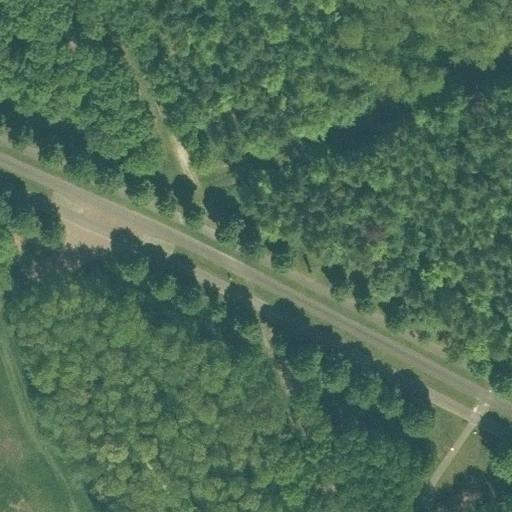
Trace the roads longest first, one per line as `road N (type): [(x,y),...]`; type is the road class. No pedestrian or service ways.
road 1 (unclassified): [(511,411),(231,265),(0,159)]
road 2 (unclassified): [(0,185),(511,436)]
road 3 (track): [(340,511),(256,305),(111,0)]
